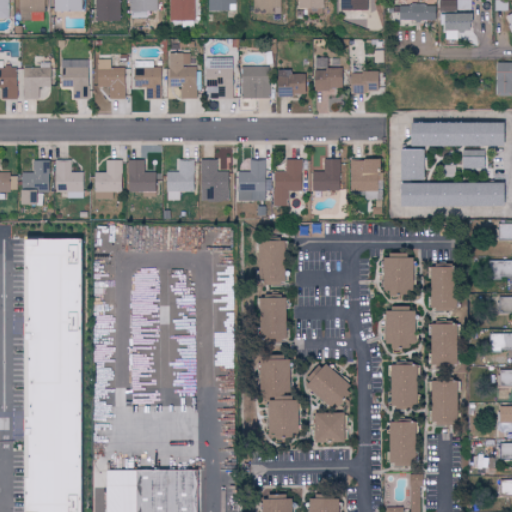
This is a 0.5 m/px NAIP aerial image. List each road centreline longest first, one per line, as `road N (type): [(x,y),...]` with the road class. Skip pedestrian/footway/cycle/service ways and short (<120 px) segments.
road 1 (residential): [(0,134),(388,131)]
road 2 (residential): [(86,511),(89,384)]
